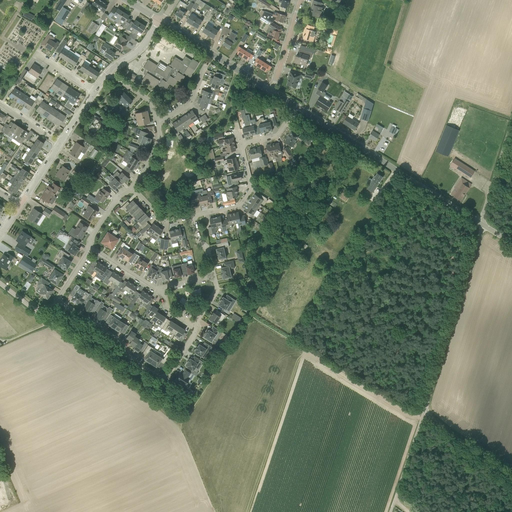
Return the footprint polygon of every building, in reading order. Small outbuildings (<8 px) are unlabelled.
[(59,0),(57,5),(54,8),(59,11),(61,8),(66,0),(59,0)] [(97,0),(94,0),(93,3),(90,8),(96,11),(98,8),(102,2),(99,0),(97,0),(98,0),(97,0)] [(197,0),(195,3),(203,8),(205,4),(201,1),(199,0),(197,0)] [(232,0),(229,0),(226,6),(230,8),(234,1),(232,0)] [(279,0),(279,2),(282,3),(281,6),(279,10),(285,12),(286,8),(287,8),(289,1),(284,0),(279,0)] [(310,15),(315,16),(318,17),(320,14),(321,14),(323,7),(320,6),(321,3),(313,0),(312,4),(314,5),(312,10),(312,11),(311,15),(310,15)] [(177,7),(179,8),(175,14),(178,16),(178,17),(181,19),(181,18),(182,19),(187,12),(184,10),(187,5),(180,1),(177,7)] [(82,9),(85,10),(86,11),(90,4),(86,2),(82,9)] [(98,8),(101,10),(101,11),(103,12),(107,6),(105,5),(105,4),(102,2),(98,8)] [(186,9),(190,11),(192,8),(194,4),(191,2),(186,9)] [(61,25),(70,11),(63,7),(54,21),(61,25)] [(113,7),(110,12),(108,16),(111,18),(115,20),(115,21),(117,22),(123,12),(117,9),(117,10),(113,7)] [(206,21),(211,13),(214,9),(211,7),(203,19),(206,21)] [(273,15),(264,11),(262,16),(267,19),(272,22),(273,23),(274,21),(275,20),(283,22),(285,15),(278,13),(274,12),(273,15)] [(124,13),(123,12),(117,22),(123,26),(123,27),(126,29),(131,21),(132,20),(128,17),(129,16),(126,14),(126,13),(124,12),(124,13)] [(197,17),(192,25),(198,28),(203,21),(200,19),(202,15),(200,13),(197,17)] [(191,14),(189,17),(186,21),(192,25),(197,17),(191,14)] [(133,23),(131,21),(126,29),(131,32),(129,36),(131,38),(140,23),(135,20),(133,23)] [(217,20),(213,27),(208,35),(214,39),(219,31),(215,29),(220,22),(217,20)] [(93,35),(99,26),(92,22),(86,30),(93,35)] [(273,23),(272,22),(270,26),(267,31),(269,32),(267,36),(273,38),(278,39),(278,38),(279,38),(280,36),(279,35),(280,32),(279,31),(281,28),(274,24),(273,23)] [(137,34),(138,32),(141,34),(145,26),(140,23),(131,38),(129,41),(135,45),(137,42),(134,40),(138,35),(137,34)] [(99,29),(95,34),(99,37),(106,26),(102,24),(99,29)] [(207,24),(205,27),(203,31),(208,35),(213,27),(207,24)] [(313,30),(314,27),(306,24),(305,28),(306,29),(305,34),(304,34),(304,35),(305,35),(303,39),(311,41),(312,38),(314,38),(316,31),(313,30)] [(236,41),(234,39),(237,35),(231,32),(228,36),(229,37),(228,39),(226,38),(223,44),(226,46),(225,47),(228,49),(229,48),(230,49),(233,43),(234,44),(236,41)] [(44,40),(47,42),(44,46),(51,50),(52,48),(55,49),(59,43),(57,41),(56,43),(52,41),(54,38),(48,34),(44,40)] [(113,45),(117,48),(122,50),(126,44),(124,42),(126,39),(122,37),(120,35),(118,38),(118,37),(113,45)] [(101,49),(102,49),(100,52),(103,55),(111,60),(115,54),(109,50),(111,47),(105,43),(101,49)] [(237,54),(243,57),(246,51),(239,47),(237,50),(239,52),(237,54)] [(62,49),(61,51),(58,55),(64,59),(68,52),(62,49)] [(297,55),(294,62),(306,66),(308,59),(310,59),(312,53),(299,49),(298,53),(300,53),(299,56),(297,55)] [(246,51),(243,57),(248,60),(249,58),(251,59),(253,55),(246,51)] [(64,59),(69,62),(73,56),(68,52),(64,59)] [(73,56),(69,62),(74,66),(78,59),(73,56)] [(190,77),(197,65),(199,63),(192,59),(191,60),(185,56),(182,61),(175,57),(170,65),(172,66),(170,67),(167,65),(167,67),(159,62),(157,65),(148,60),(143,67),(146,69),(143,73),(145,75),(142,80),(155,88),(156,86),(158,87),(158,86),(165,90),(169,84),(173,86),(177,80),(181,83),(185,76),(182,75),(183,73),(190,77)] [(257,58),(255,62),(257,63),(256,65),(261,68),(264,62),(257,58)] [(79,69),(84,72),(89,66),(83,62),(79,69)] [(264,62),(261,68),(266,71),(267,69),(269,70),(271,67),(264,62)] [(37,78),(42,71),(38,68),(39,67),(34,64),(28,72),(37,78)] [(84,72),(90,76),(94,69),(96,67),(93,65),(91,68),(89,66),(84,72)] [(19,77),(21,79),(22,79),(27,71),(24,69),(19,77)] [(94,69),(90,76),(95,79),(99,73),(94,69)] [(296,88),(297,83),(298,81),(299,82),(301,75),(290,72),(289,76),(290,77),(287,85),(290,86),(290,87),(292,87),(293,87),(296,88)] [(210,80),(219,84),(223,85),(225,80),(223,79),(224,76),(217,74),(216,76),(214,76),(213,78),(211,78),(210,80)] [(59,80),(56,79),(50,88),(56,92),(62,83),(60,82),(59,82),(58,81),(59,80)] [(210,90),(218,93),(219,93),(220,89),(217,89),(219,84),(210,80),(209,83),(211,84),(210,86),(211,87),(210,90)] [(327,85),(322,82),(318,89),(322,91),(319,95),(320,96),(315,103),(327,111),(332,103),(323,97),(325,93),(323,92),(327,85)] [(63,83),(62,83),(56,92),(62,96),(68,87),(66,85),(65,86),(64,86),(65,85),(62,83),(63,83)] [(8,97),(13,100),(19,91),(14,88),(16,85),(14,84),(9,90),(12,92),(8,97)] [(70,88),(68,87),(62,96),(68,100),(74,90),(74,91),(71,89),(71,90),(70,89),(70,88)] [(74,90),(68,100),(74,104),(80,94),(78,93),(77,94),(76,93),(74,91),(74,90)] [(116,108),(120,105),(120,104),(129,96),(127,93),(126,95),(123,92),(122,93),(120,90),(119,90),(116,93),(116,95),(118,97),(118,98),(120,100),(118,102),(113,106),(116,108)] [(202,96),(209,98),(214,100),(215,95),(217,95),(218,93),(210,90),(209,92),(202,90),(201,93),(203,93),(202,96)] [(13,100),(19,103),(24,95),(19,91),(13,100)] [(353,97),(350,95),(345,92),(334,108),(342,113),(353,97)] [(24,95),(19,103),(24,107),(29,98),(24,95)] [(38,95),(36,99),(31,95),(30,98),(29,98),(24,107),(29,110),(34,102),(37,104),(37,103),(41,97),(38,95)] [(129,96),(120,104),(120,105),(122,107),(124,105),(126,107),(132,101),(130,99),(131,98),(129,96)] [(40,104),(36,111),(38,112),(38,111),(40,112),(39,113),(42,114),(41,115),(42,115),(48,105),(42,101),(43,99),(41,97),(37,103),(40,104)] [(207,112),(208,109),(206,109),(207,103),(198,100),(197,103),(199,104),(199,106),(201,107),(200,110),(207,112)] [(364,108),(361,119),(368,121),(374,104),(370,102),(368,109),(364,108)] [(54,109),(48,105),(42,115),(42,114),(44,116),(45,115),(46,116),(45,117),(47,118),(54,109)] [(54,109),(47,118),(49,120),(50,119),(51,120),(53,122),(60,113),(54,109)] [(134,120),(148,117),(147,110),(140,112),(139,110),(135,111),(135,113),(135,116),(133,117),(134,120)] [(192,110),(187,114),(193,122),(198,119),(192,110)] [(395,119),(402,121),(404,113),(398,111),(395,119)] [(66,117),(60,113),(53,122),(54,122),(56,124),(56,123),(58,124),(57,125),(59,126),(66,117)] [(187,114),(182,117),(188,126),(193,122),(187,114)] [(100,118),(99,118),(95,115),(91,121),(93,123),(92,125),(91,124),(89,128),(92,130),(91,131),(97,134),(100,129),(101,129),(105,124),(99,120),(100,118)] [(347,116),(343,123),(355,130),(359,124),(347,116)] [(150,123),(148,117),(134,120),(134,124),(137,123),(137,126),(150,123)] [(182,117),(177,120),(183,129),(188,126),(182,117)] [(261,133),(267,132),(264,120),(264,117),(259,118),(258,121),(256,122),(257,126),(259,125),(261,133)] [(267,119),(264,120),(267,132),(273,130),(271,122),(268,122),(267,119)] [(183,129),(177,120),(172,124),(178,133),(183,129)] [(247,123),(250,135),(256,134),(254,126),(251,126),(250,122),(247,123)] [(13,132),(16,134),(20,127),(14,123),(10,129),(8,127),(4,133),(9,136),(13,132)] [(245,137),(250,135),(247,123),(245,123),(243,124),(242,126),(245,137)] [(115,129),(117,132),(123,127),(122,124),(114,124),(115,129)] [(448,156),(449,156),(459,131),(446,125),(435,151),(448,156)] [(373,131),(369,137),(376,141),(379,135),(376,133),(379,128),(376,126),(373,131)] [(26,131),(20,127),(16,134),(19,136),(16,141),(21,144),(23,142),(25,138),(22,136),(26,131)] [(30,137),(33,132),(30,130),(25,138),(23,142),(25,143),(29,137),(30,137)] [(137,140),(149,145),(151,139),(147,137),(149,133),(141,130),(139,134),(143,136),(141,139),(138,138),(137,140)] [(289,135),(285,142),(293,147),(296,143),(295,142),(299,136),(291,131),(289,135)] [(232,138),(218,141),(219,147),(225,146),(234,144),(232,138)] [(37,139),(34,144),(41,148),(44,143),(37,139)] [(77,143),(74,147),(70,154),(80,160),(87,149),(90,144),(85,140),(81,146),(77,143)] [(147,150),(149,145),(137,140),(137,142),(140,143),(139,147),(147,150)] [(281,152),(279,143),(273,145),(276,158),(282,157),(283,155),(282,151),(281,152)] [(37,154),(41,148),(34,144),(30,149),(37,154)] [(235,150),(234,144),(225,146),(225,149),(222,150),(223,153),(226,152),(235,150)] [(276,158),(273,145),(272,144),(266,146),(269,157),(273,156),(273,159),(276,158)] [(262,156),(260,147),(256,148),(256,149),(249,150),(251,158),(258,156),(258,157),(259,157),(261,166),(268,165),(268,163),(266,157),(261,158),(261,156),(262,156)] [(38,154),(37,154),(30,149),(28,152),(26,151),(25,153),(27,154),(27,155),(34,159),(35,157),(36,157),(38,154)] [(34,159),(27,155),(23,160),(30,164),(34,159)] [(128,158),(127,160),(137,167),(139,165),(137,164),(139,161),(131,156),(129,155),(127,158),(128,158)] [(230,171),(239,169),(238,164),(237,164),(235,158),(226,160),(227,164),(228,164),(230,171)] [(470,178),(475,171),(470,169),(455,158),(450,165),(470,178)] [(124,169),(130,173),(132,171),(134,169),(135,169),(137,167),(127,160),(124,159),(123,161),(121,164),(125,166),(126,167),(124,169)] [(25,178),(29,173),(27,172),(29,169),(24,166),(20,171),(15,168),(14,170),(17,172),(25,178)] [(58,172),(56,175),(63,180),(70,171),(63,166),(61,169),(60,169),(59,170),(60,171),(59,172),(58,172)] [(77,176),(80,171),(75,167),(72,172),(77,176)] [(22,183),(25,178),(17,172),(13,177),(22,183)] [(115,178),(122,184),(124,182),(126,180),(127,181),(129,179),(122,172),(118,176),(117,175),(115,178)] [(229,182),(227,183),(228,186),(232,185),(231,182),(237,181),(241,180),(240,173),(231,175),(231,176),(228,176),(229,182)] [(373,192),(377,187),(383,177),(377,173),(375,177),(374,176),(372,180),(367,188),(365,192),(371,195),(373,192)] [(122,185),(122,184),(115,178),(111,175),(109,177),(111,179),(109,181),(111,182),(109,184),(114,190),(116,188),(117,188),(119,186),(120,187),(122,185)] [(22,183),(13,177),(12,177),(8,182),(12,184),(18,188),(22,183)] [(461,201),(465,194),(471,184),(461,178),(454,189),(458,191),(454,196),(461,201)] [(18,188),(12,184),(8,189),(10,190),(13,192),(15,194),(18,188)] [(59,187),(54,184),(51,188),(49,186),(45,192),(45,193),(44,194),(43,194),(41,198),(48,203),(59,187)] [(82,186),(76,196),(80,198),(86,188),(82,186)] [(227,192),(228,199),(229,199),(231,199),(232,198),(237,197),(236,191),(237,191),(236,187),(227,189),(228,192),(227,192)] [(106,199),(110,193),(103,189),(101,192),(99,191),(93,201),(98,204),(100,201),(102,202),(105,199),(106,199)] [(203,191),(203,193),(206,206),(209,205),(208,204),(212,203),(211,198),(215,197),(213,191),(207,192),(206,190),(203,191)] [(203,193),(200,194),(189,196),(191,203),(195,202),(199,201),(200,206),(203,205),(204,206),(206,206),(203,193)] [(261,194),(259,197),(255,194),(251,199),(260,205),(264,200),(266,201),(267,199),(261,194)] [(87,205),(90,201),(83,196),(80,201),(87,205)] [(248,204),(257,210),(260,205),(251,199),(248,204)] [(127,201),(122,207),(124,209),(125,208),(129,212),(137,205),(133,200),(129,204),(127,201)] [(247,215),(254,219),(256,217),(253,215),(257,210),(248,204),(245,209),(249,212),(247,215)] [(137,205),(129,212),(134,217),(141,209),(137,205)] [(81,215),(90,221),(94,215),(95,216),(98,212),(89,206),(85,211),(84,211),(81,215)] [(62,219),(65,221),(68,216),(65,214),(66,214),(55,207),(51,212),(62,219)] [(37,224),(39,226),(46,216),(34,208),(27,218),(37,224)] [(48,217),(49,214),(51,212),(45,208),(44,210),(42,213),(48,217)] [(134,217),(138,221),(145,214),(141,209),(134,217)] [(240,229),(239,225),(246,224),(245,218),(240,219),(239,212),(233,213),(235,223),(236,229),(240,229)] [(235,223),(233,213),(227,215),(228,221),(226,222),(227,228),(233,227),(232,224),(235,223)] [(150,218),(145,214),(138,221),(142,225),(140,227),(142,229),(145,227),(148,224),(146,221),(150,218)] [(218,229),(221,228),(222,232),(228,231),(227,228),(226,222),(225,220),(222,221),(221,216),(215,218),(217,226),(218,229)] [(216,233),(215,229),(214,227),(217,226),(215,218),(210,219),(212,226),(208,227),(210,234),(216,233)] [(84,232),(88,227),(80,222),(71,236),(77,239),(79,237),(80,237),(84,232)] [(151,237),(158,227),(153,223),(146,233),(151,237)] [(151,237),(152,238),(156,240),(158,238),(163,230),(158,227),(151,237)] [(184,233),(181,234),(180,228),(174,230),(176,238),(181,237),(182,240),(183,247),(187,246),(184,233)] [(118,232),(114,229),(111,234),(107,232),(100,242),(104,245),(106,244),(108,246),(108,247),(112,250),(119,239),(115,237),(118,232)] [(31,236),(26,234),(22,231),(16,240),(24,246),(31,236)] [(67,250),(75,255),(77,251),(78,251),(80,249),(77,247),(80,242),(72,237),(68,244),(70,245),(67,250)] [(229,246),(228,241),(217,244),(218,249),(216,249),(217,253),(217,256),(218,255),(219,259),(222,259),(222,260),(225,259),(225,258),(226,258),(224,248),(229,246)] [(20,252),(27,256),(30,251),(23,247),(20,252)] [(128,251),(123,248),(118,255),(120,257),(122,260),(128,251)] [(137,270),(143,261),(144,259),(139,255),(142,251),(139,249),(138,251),(136,254),(131,263),(133,264),(133,265),(135,266),(137,270)] [(66,270),(69,264),(71,262),(67,259),(69,255),(61,250),(57,256),(61,259),(57,265),(61,267),(61,268),(64,270),(65,269),(66,270)] [(125,260),(128,262),(133,254),(128,251),(122,260),(125,260)] [(4,255),(3,258),(2,257),(1,258),(2,258),(1,260),(0,259),(0,265),(4,269),(8,262),(9,263),(13,257),(8,253),(6,256),(4,255)] [(37,264),(24,256),(20,263),(26,267),(24,269),(31,273),(37,264)] [(46,261),(43,264),(52,269),(54,266),(46,261)] [(97,273),(102,265),(97,261),(93,268),(90,265),(86,271),(92,274),(94,271),(97,273)] [(148,264),(143,261),(137,270),(141,270),(143,271),(148,264)] [(233,261),(224,263),(225,267),(221,268),(222,272),(221,272),(222,275),(223,279),(225,278),(226,279),(228,279),(228,278),(232,277),(230,269),(235,268),(233,261)] [(182,264),(184,272),(187,271),(188,274),(194,273),(192,265),(188,266),(188,262),(182,264)] [(149,271),(146,276),(151,279),(153,277),(154,278),(157,279),(159,269),(159,267),(157,265),(156,267),(151,264),(148,270),(149,271)] [(184,272),(182,264),(172,266),(175,277),(181,276),(180,273),(184,272)] [(103,274),(106,268),(107,267),(102,265),(97,273),(99,274),(97,278),(103,281),(106,276),(103,274)] [(170,270),(166,270),(163,271),(162,268),(159,269),(157,279),(161,280),(161,279),(162,279),(163,281),(168,280),(168,277),(172,276),(170,270)] [(63,275),(55,270),(49,279),(53,281),(52,282),(56,284),(56,283),(57,284),(63,275)] [(103,281),(107,284),(111,281),(113,282),(118,275),(113,272),(109,278),(106,276),(103,281)] [(119,289),(116,287),(122,278),(118,275),(113,282),(115,283),(113,287),(115,288),(112,293),(115,295),(118,290),(119,289)] [(39,293),(43,296),(44,296),(43,297),(46,299),(47,299),(49,296),(50,296),(51,294),(51,293),(53,290),(46,286),(48,283),(49,283),(42,278),(37,285),(42,288),(39,293)] [(127,291),(132,284),(127,281),(125,285),(122,284),(119,289),(118,290),(123,293),(125,290),(127,291)] [(132,284),(127,291),(125,295),(130,298),(132,294),(137,287),(132,284)] [(140,300),(142,301),(147,293),(142,290),(137,299),(134,297),(130,303),(133,305),(136,301),(138,302),(140,300)] [(86,298),(89,294),(85,292),(83,294),(82,293),(81,295),(76,292),(71,299),(72,301),(77,305),(78,303),(82,305),(85,300),(86,298)] [(151,303),(149,301),(151,296),(147,293),(142,301),(144,302),(143,305),(147,309),(151,303)] [(222,298),(221,297),(220,300),(220,301),(218,305),(225,310),(228,306),(231,308),(235,301),(231,298),(227,295),(224,298),(223,297),(222,298)] [(93,313),(98,305),(100,302),(97,300),(95,303),(94,302),(93,302),(93,303),(88,300),(83,308),(89,312),(90,311),(93,313)] [(156,307),(153,305),(147,315),(149,317),(151,315),(152,316),(153,316),(156,311),(157,311),(158,309),(155,307),(156,307)] [(105,321),(113,309),(112,309),(109,307),(107,310),(105,309),(104,311),(100,308),(95,316),(101,320),(102,319),(105,320),(105,321)] [(213,313),(212,313),(211,315),(209,319),(209,320),(211,322),(212,321),(215,324),(218,320),(221,321),(225,316),(216,310),(215,313),(213,312),(213,313)] [(156,322),(161,315),(158,313),(159,312),(157,311),(156,311),(153,316),(152,316),(150,321),(152,322),(154,320),(156,322)] [(114,329),(119,321),(121,317),(115,314),(113,316),(110,314),(106,321),(110,323),(108,325),(111,326),(110,327),(114,329)] [(163,321),(165,318),(166,317),(164,315),(163,316),(161,315),(156,322),(153,326),(157,328),(158,326),(162,329),(165,324),(166,323),(163,321)] [(175,324),(173,322),(171,320),(167,326),(165,324),(162,329),(167,332),(168,330),(170,331),(175,324)] [(119,321),(114,329),(117,332),(118,331),(120,332),(121,330),(125,332),(129,326),(125,324),(119,321)] [(176,323),(175,324),(170,331),(169,333),(171,335),(173,333),(175,334),(180,327),(177,325),(178,325),(176,323)] [(182,329),(180,327),(175,334),(177,336),(176,338),(181,341),(186,334),(183,332),(185,329),(183,328),(182,329)] [(205,333),(206,333),(204,337),(204,338),(207,340),(207,339),(211,342),(213,338),(217,340),(221,333),(218,330),(213,327),(210,331),(208,330),(208,331),(207,330),(205,333)] [(128,339),(131,341),(134,336),(136,334),(133,332),(134,330),(132,329),(125,339),(128,340),(128,339)] [(137,342),(138,342),(140,338),(138,336),(136,338),(134,336),(131,341),(129,343),(132,345),(132,346),(134,347),(137,342)] [(140,343),(138,342),(137,342),(134,347),(133,349),(136,351),(135,352),(137,353),(144,343),(141,341),(140,343)] [(197,346),(195,348),(195,349),(196,349),(194,352),(196,353),(196,354),(199,356),(199,355),(201,356),(204,352),(207,354),(212,347),(206,343),(203,347),(199,344),(197,347),(197,346)] [(146,361),(149,364),(156,354),(152,352),(153,349),(148,345),(143,353),(146,355),(144,359),(146,360),(146,361)] [(163,359),(159,356),(161,353),(158,351),(156,354),(149,364),(153,366),(154,365),(156,367),(160,361),(164,364),(170,356),(166,354),(163,359)] [(190,359),(185,366),(186,366),(186,367),(189,369),(189,368),(193,371),(195,367),(198,369),(203,362),(199,360),(194,357),(192,360),(190,359)] [(179,382),(185,386),(188,381),(189,382),(194,375),(185,369),(182,374),(180,373),(177,378),(177,377),(175,380),(178,382),(179,382)]
